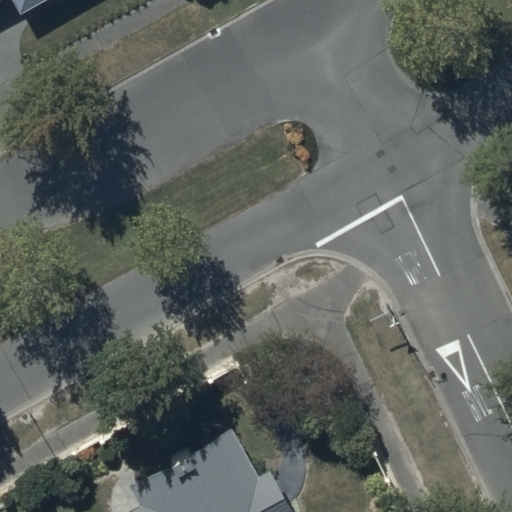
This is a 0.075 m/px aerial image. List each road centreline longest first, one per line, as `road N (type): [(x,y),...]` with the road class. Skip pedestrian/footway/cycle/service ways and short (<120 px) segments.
road 1 (residential): [(384,167),(0,383)]
road 2 (residential): [(0,193),(311,19)]
road 3 (residential): [(384,167),(511,429)]
road 4 (residential): [(311,19),(384,167)]
road 5 (residential): [(511,96),(384,167)]
